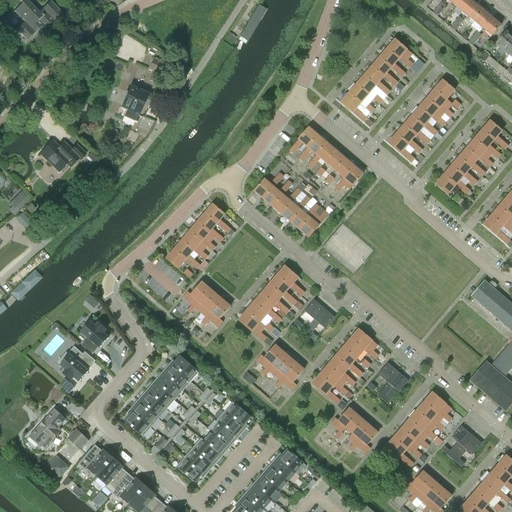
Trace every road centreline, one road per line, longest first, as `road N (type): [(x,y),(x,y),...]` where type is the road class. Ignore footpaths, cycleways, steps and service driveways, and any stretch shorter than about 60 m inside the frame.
road 1 (residential): [(229,185),(200,194),(111,278),(109,295),(144,351),(90,414),(194,505)]
road 2 (residential): [(511,437),(345,285),(326,281),(239,206),(229,185)]
road 3 (unclassified): [(0,280),(141,152),(244,0)]
road 4 (residential): [(511,286),(294,101)]
road 5 (residential): [(194,505),(252,436),(263,434),(269,451),(216,511)]
road 6 (unclassified): [(151,0),(86,36),(0,122)]
